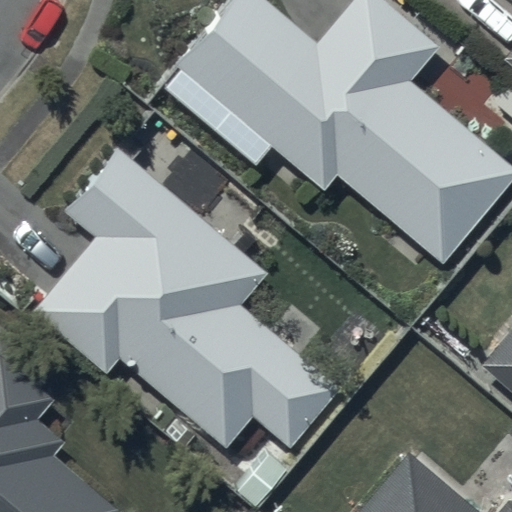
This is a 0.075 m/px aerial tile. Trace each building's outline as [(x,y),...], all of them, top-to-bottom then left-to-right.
[(344,0),(315,35),(272,0),(214,0),(167,56),(318,183),(332,166),(438,256),(511,168),(511,161),(407,73),(437,37),(393,0),(344,0)] [(511,35),(501,49),(511,58),(511,35)] [(263,261),(112,136),(60,203),(90,229),(28,303),(105,366),(116,352),(221,439),(248,407),(288,439),(338,378),(236,293),(263,261)] [(511,314),(476,355),(511,385),(511,314)] [(0,511),(107,511),(116,501),(51,444),(61,432),(33,407),(47,392),(0,350),(0,511)] [(511,511),(511,489),(504,490),(486,511),(400,443),(344,511),(511,511)]
